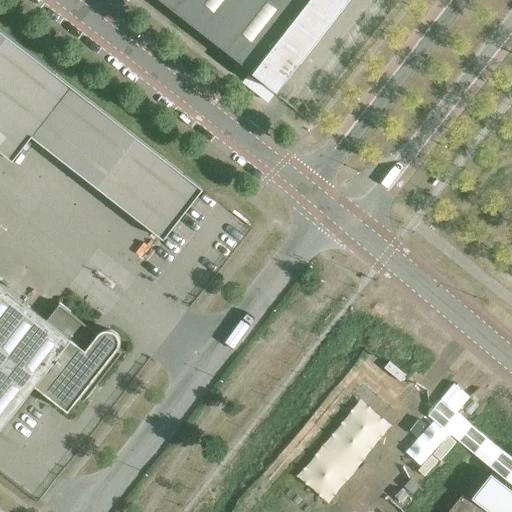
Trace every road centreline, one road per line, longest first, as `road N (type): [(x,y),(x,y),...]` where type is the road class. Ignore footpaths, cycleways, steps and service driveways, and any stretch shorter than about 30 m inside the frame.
road 1 (unclassified): [(98,511),(333,211)]
road 2 (unclassified): [(308,191),(66,0)]
road 3 (unclassified): [(356,229),(511,33)]
road 4 (unclassified): [(457,0),(308,191)]
road 5 (unclassified): [(511,353),(356,229)]
